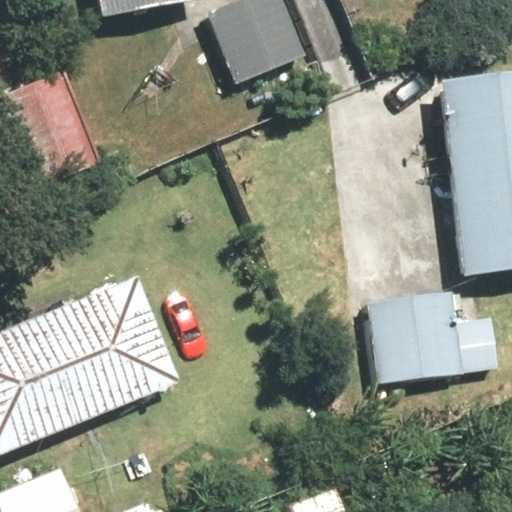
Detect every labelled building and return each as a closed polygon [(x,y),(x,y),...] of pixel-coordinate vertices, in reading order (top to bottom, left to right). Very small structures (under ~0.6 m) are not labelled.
[(194,0),(81,0),(85,21),(195,3),(194,0)] [(268,0),(242,0),(191,18),(215,86),(290,59),(268,0)] [(126,21),(45,42),(56,83),(136,62),(126,21)] [(511,75),(428,86),(452,284),(511,277),(511,75)] [(49,76),(0,97),(0,156),(17,195),(89,163),(49,76)] [(0,333),(0,454),(171,387),(129,283),(0,333)] [(440,296),(353,302),(358,378),(446,372),(440,296)] [(64,511),(48,469),(0,486),(0,511),(64,511)] [(335,511),(326,482),(270,499),(274,511),(335,511)]
